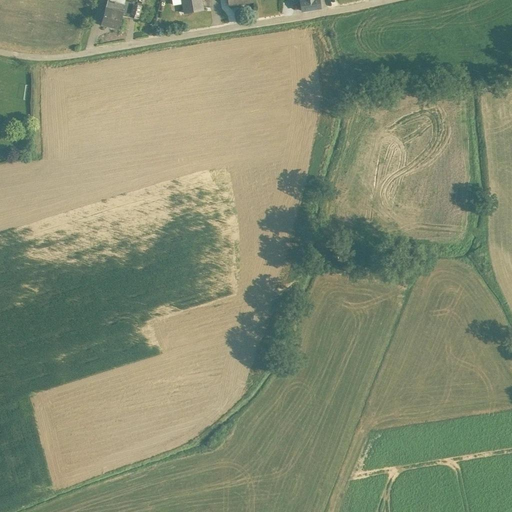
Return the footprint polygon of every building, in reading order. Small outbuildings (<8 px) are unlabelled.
[(172,0),(173,4),(182,3),(184,13),(203,10),(201,0),(172,0)] [(300,0),(302,10),(319,8),(318,0),(300,0)] [(124,6),(108,1),(101,24),(118,29),(122,13),(124,6)] [(133,4),(125,2),(124,6),(122,13),(130,16),(133,4)] [(141,6),(133,4),(130,16),(137,18),(141,6)]
